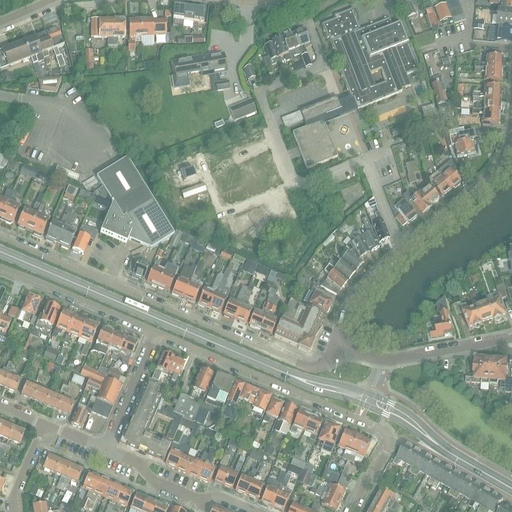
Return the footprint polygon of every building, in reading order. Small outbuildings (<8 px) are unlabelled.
[(500,5),(499,10),(511,10),(511,0),(489,0),(489,4),(500,5)] [(410,3),(402,6),(408,18),(415,15),(410,3)] [(461,9),(458,3),(447,7),(449,13),(461,9)] [(446,4),(435,8),(440,22),(451,18),(449,13),(447,7),(446,4)] [(172,26),(182,27),(184,8),(173,7),(172,26)] [(191,30),(192,30),(194,9),(184,8),(182,27),(190,28),(189,28),(191,29),(191,30)] [(204,10),(194,9),(192,30),(194,30),(197,30),(198,23),(203,24),(204,10)] [(463,15),(461,9),(449,13),(451,18),(451,19),(463,15)] [(360,30),(352,10),(338,15),(334,16),(335,20),(321,25),(327,39),(328,38),(341,69),(339,70),(350,97),(338,102),(336,97),(299,112),(306,128),(292,133),(307,169),(337,157),(323,122),(356,108),(357,110),(402,92),(401,90),(410,87),(406,75),(418,71),(400,24),(392,27),(389,19),(360,30)] [(498,10),(496,27),(498,27),(511,27),(511,10),(499,10),(498,10)] [(426,16),(431,31),(432,31),(438,29),(433,14),(426,16)] [(463,15),(451,19),(453,24),(461,22),(465,21),(463,15)] [(124,38),(124,20),(91,19),(91,38),(107,38),(107,46),(117,46),(118,38),(124,38)] [(134,37),(136,37),(141,36),(140,19),(134,20),(134,21),(128,21),(129,37),(129,43),(127,43),(128,53),(135,52),(134,37)] [(146,19),(140,19),(141,36),(153,36),(153,35),(166,35),(166,20),(147,20),(146,19)] [(484,26),(474,25),(473,36),(483,37),(484,26)] [(511,44),(511,40),(511,27),(498,27),(497,43),(511,44)] [(57,30),(46,34),(52,50),(59,68),(64,66),(61,56),(59,57),(56,49),(63,46),(57,30)] [(304,30),(293,34),(305,68),(310,66),(303,47),(308,45),(309,47),(311,46),(309,39),(307,40),(304,30)] [(46,34),(35,38),(41,55),(43,60),(46,66),(50,65),(48,58),(46,53),(52,50),(46,34)] [(293,34),(282,38),(287,53),(289,58),(300,54),(293,34)] [(35,38),(24,42),(30,59),(32,65),(38,80),(43,79),(37,63),(43,60),(41,55),(35,38)] [(282,38),(274,41),(271,42),(272,43),(264,46),(268,57),(263,59),(266,67),(275,64),(274,59),(284,56),(286,62),(290,61),(287,53),(282,38)] [(8,67),(30,59),(24,42),(0,51),(0,69),(8,66),(8,67)] [(481,66),(482,64),(474,64),(474,68),(501,70),(502,58),(500,58),(500,51),(484,50),(484,57),(486,57),(485,66),(481,66)] [(172,77),(174,89),(189,87),(187,74),(201,72),(201,76),(210,74),(213,92),(229,89),(228,82),(216,84),(214,74),(226,72),(223,56),(199,60),(199,58),(173,62),(176,77),(172,77)] [(446,58),(441,60),(443,66),(450,65),(447,58),(446,58)] [(294,71),(305,68),(303,63),(293,67),(294,71)] [(244,69),(248,80),(255,77),(251,67),(244,69)] [(474,73),(474,74),(481,74),(481,72),(485,72),(485,81),(501,82),(501,70),(485,69),(481,69),(474,68),(474,73)] [(8,72),(1,75),(4,84),(12,81),(8,72)] [(43,79),(38,80),(40,91),(56,93),(62,77),(43,79)] [(441,121),(448,119),(443,101),(446,100),(444,91),(441,92),(439,84),(442,84),(440,77),(433,78),(434,81),(434,84),(431,85),(441,121)] [(480,96),(480,94),(473,93),(473,98),(484,99),(500,100),(500,88),(484,87),(484,96),(480,96)] [(473,98),(472,103),(476,104),(475,110),(483,111),(499,112),(500,100),(484,99),(473,98)] [(400,101),(377,109),(379,115),(402,107),(400,101)] [(250,102),(230,110),(234,121),(255,113),(250,102)] [(479,113),(483,114),(482,126),(489,127),(490,124),(498,124),(499,112),(483,111),(472,110),(472,115),(479,116),(479,113)] [(393,137),(402,135),(400,129),(391,131),(393,137)] [(471,141),(475,140),(473,132),(446,138),(448,147),(451,147),(455,146),(457,158),(475,154),(473,145),(472,145),(471,141)] [(223,154),(208,160),(212,169),(227,164),(223,154)] [(5,168),(9,159),(4,157),(0,165),(0,167),(4,170),(5,168)] [(9,159),(5,168),(13,171),(17,162),(9,159)] [(102,228),(102,229),(100,233),(123,243),(126,244),(128,240),(150,249),(174,235),(127,159),(96,177),(113,204),(102,228)] [(441,177),(451,190),(454,187),(455,188),(460,184),(459,183),(460,182),(452,171),(456,168),(450,161),(443,168),(444,168),(438,173),(441,177)] [(416,162),(405,164),(407,171),(417,168),(416,162)] [(37,171),(23,165),(19,173),(34,179),(37,171)] [(197,177),(194,171),(193,170),(190,171),(189,167),(180,170),(184,182),(197,177)] [(244,171),(254,194),(253,191),(260,189),(261,192),(261,191),(252,168),(244,171)] [(417,168),(407,171),(408,176),(407,176),(409,184),(415,182),(413,175),(419,173),(417,168)] [(90,172),(78,179),(82,185),(94,178),(90,172)] [(451,190),(441,177),(437,172),(428,179),(430,186),(432,184),(442,197),(451,190)] [(203,184),(181,192),(183,200),(206,192),(203,184)] [(68,185),(65,193),(74,198),(78,189),(68,185)] [(419,192),(419,193),(419,194),(431,208),(430,207),(439,200),(429,187),(423,192),(422,190),(419,192)] [(0,219),(0,220),(12,192),(7,191),(3,202),(0,200),(0,219)] [(16,194),(12,192),(0,220),(5,222),(5,224),(9,226),(11,224),(12,225),(19,209),(12,206),(16,194)] [(342,202),(352,197),(350,192),(340,197),(342,202)] [(431,208),(419,194),(414,198),(413,196),(411,198),(407,193),(403,196),(409,203),(411,201),(422,215),(431,208)] [(367,204),(364,207),(365,209),(369,208),(376,206),(375,203),(373,199),(367,204)] [(25,230),(29,232),(42,202),(37,200),(31,214),(24,211),(17,227),(18,227),(18,229),(24,232),(25,230)] [(48,202),(43,200),(42,202),(29,232),(34,234),(33,236),(40,239),(41,237),(42,237),(48,221),(41,218),(48,202)] [(391,201),(388,203),(395,219),(395,218),(402,227),(406,223),(407,225),(417,217),(403,200),(395,206),(391,201)] [(206,213),(206,215),(213,212),(210,203),(188,211),(191,218),(206,213)] [(266,230),(258,208),(250,211),(250,212),(249,212),(252,221),(253,221),(258,233),(266,230)] [(376,219),(370,221),(372,226),(379,243),(389,240),(379,213),(374,215),(376,219)] [(53,242),(57,244),(69,216),(64,214),(59,226),(52,223),(46,239),(45,241),(52,243),(53,242)] [(73,218),(69,216),(57,244),(62,246),(61,247),(68,250),(68,249),(69,249),(75,233),(68,230),(74,218),(73,218)] [(242,217),(230,222),(235,233),(247,229),(242,217)] [(366,218),(361,220),(367,234),(362,237),(369,253),(379,248),(371,234),(372,233),(366,218)] [(297,222),(289,221),(287,245),(295,246),(297,222)] [(82,226),(72,250),(73,251),(72,252),(78,254),(78,253),(83,255),(90,240),(93,241),(97,233),(82,226)] [(182,234),(176,232),(169,246),(175,248),(179,241),(182,234)] [(352,240),(350,241),(359,258),(369,253),(362,237),(359,232),(353,235),(356,240),(353,242),(352,240)] [(182,234),(179,241),(184,243),(187,236),(182,233),(182,234)] [(331,236),(322,246),(325,249),(334,238),(331,236)] [(349,252),(341,261),(355,273),(362,264),(358,260),(359,258),(350,241),(346,247),(350,251),(349,252)] [(130,266),(127,273),(132,275),(131,277),(138,280),(138,279),(143,281),(150,265),(141,261),(142,257),(141,257),(132,260),(129,266),(130,266)] [(247,261),(244,267),(254,271),(257,265),(247,261)] [(330,265),(329,266),(347,282),(355,273),(341,261),(337,266),(333,264),(332,266),(330,265)] [(156,287),(157,287),(164,272),(157,269),(159,264),(155,262),(146,283),(152,285),(151,286),(156,288),(156,287)] [(196,266),(183,298),(187,300),(187,301),(194,304),(202,284),(203,280),(199,278),(204,265),(198,262),(196,266)] [(164,272),(157,287),(158,288),(158,289),(163,291),(163,290),(169,292),(178,268),(167,264),(164,272)] [(178,279),(171,295),(178,297),(178,296),(183,298),(196,266),(192,264),(190,269),(182,266),(180,270),(177,278),(178,279)] [(324,272),(326,273),(329,276),(326,279),(320,287),(336,296),(336,295),(334,294),(338,289),(340,290),(347,282),(329,266),(328,266),(324,272)] [(270,271),(265,285),(271,287),(276,274),(270,271)] [(204,289),(197,306),(204,308),(204,307),(209,309),(215,294),(217,289),(219,284),(221,281),(222,279),(223,278),(219,276),(218,275),(211,292),(204,289)] [(219,315),(222,308),(226,298),(228,299),(231,291),(223,288),(226,280),(222,279),(221,281),(219,284),(217,289),(209,309),(213,311),(213,312),(219,315)] [(250,283),(246,292),(251,294),(254,285),(250,283)] [(506,316),(503,308),(501,300),(507,297),(503,285),(496,288),(498,294),(494,296),(496,302),(487,304),(493,321),(494,321),(495,323),(502,320),(501,319),(502,319),(502,318),(506,316)] [(246,292),(247,290),(242,288),(235,303),(229,301),(223,315),(224,315),(223,317),(229,319),(229,318),(234,320),(246,292)] [(326,314),(329,308),(332,304),(324,299),(326,295),(314,288),(311,293),(308,291),(302,301),(326,314)] [(267,294),(269,295),(274,297),(276,292),(269,289),(267,294)] [(246,324),(252,310),(245,308),(251,294),(246,292),(234,320),(239,322),(239,323),(244,325),(245,324),(246,324)] [(472,301),(478,299),(475,292),(469,294),(472,301)] [(33,316),(36,308),(39,301),(28,296),(18,321),(29,326),(33,327),(37,318),(33,316)] [(265,332),(264,334),(269,336),(270,334),(271,335),(277,321),(271,318),(279,299),(274,297),(270,306),(269,306),(265,316),(260,330),(265,332)] [(324,317),(307,308),(290,299),(274,337),(298,348),(298,349),(309,353),(314,342),(313,342),(316,335),(317,336),(322,327),(320,326),(324,317)] [(472,304),(474,309),(475,309),(481,325),(493,321),(487,304),(478,308),(476,302),(472,304)] [(59,309),(57,308),(47,304),(45,308),(42,317),(40,316),(37,322),(35,328),(42,331),(43,329),(49,332),(59,309)] [(255,328),(260,330),(265,316),(269,306),(265,304),(263,308),(261,314),(254,311),(248,325),(250,326),(249,328),(254,330),(255,328)] [(468,311),(467,308),(466,305),(461,307),(460,304),(454,306),(457,316),(463,314),(469,330),(481,325),(475,309),(474,309),(468,311)] [(436,332),(430,333),(431,339),(445,336),(445,337),(453,336),(448,313),(446,305),(439,307),(441,314),(440,314),(442,322),(434,324),(436,332)] [(10,308),(7,316),(14,318),(17,310),(10,308)] [(56,328),(54,332),(58,333),(58,334),(60,335),(62,331),(68,333),(75,316),(63,311),(56,328)] [(2,313),(0,312),(0,331),(5,334),(11,321),(1,316),(2,313)] [(71,335),(79,338),(86,321),(75,316),(68,333),(63,343),(67,345),(71,335)] [(86,321),(79,338),(86,341),(85,345),(90,347),(91,343),(98,326),(86,321)] [(93,351),(104,356),(114,333),(103,328),(93,351)] [(40,334),(32,330),(30,336),(38,339),(40,334)] [(115,361),(116,359),(125,338),(114,333),(104,356),(105,356),(107,350),(114,353),(111,359),(115,361)] [(137,343),(136,342),(125,338),(116,359),(122,362),(122,364),(127,366),(137,343)] [(90,347),(85,345),(80,355),(85,357),(90,347)] [(47,348),(43,357),(54,362),(58,353),(47,348)] [(162,372),(167,375),(174,359),(162,354),(151,380),(157,382),(162,372)] [(64,358),(58,356),(55,363),(60,366),(64,358)] [(184,363),(174,359),(167,375),(173,377),(169,386),(174,387),(184,363)] [(465,378),(465,383),(481,384),(489,385),(491,360),(476,359),(476,366),(474,365),(473,373),(475,373),(474,379),(470,379),(465,378)] [(511,394),(511,386),(511,381),(506,381),(504,381),(505,375),(507,375),(507,368),(505,368),(506,361),(491,360),(489,385),(498,386),(498,381),(501,382),(500,389),(505,389),(504,393),(511,394)] [(0,386),(3,388),(8,376),(13,364),(8,362),(6,368),(3,368),(1,373),(0,372),(0,386)] [(49,362),(45,372),(49,374),(51,374),(51,372),(54,367),(55,365),(49,362)] [(83,366),(80,375),(89,379),(93,381),(97,372),(83,366)] [(54,367),(51,372),(58,375),(60,369),(54,367)] [(118,382),(121,374),(110,370),(107,377),(118,382)] [(204,394),(212,375),(200,370),(192,389),(204,394)] [(97,372),(93,381),(103,385),(106,376),(97,372)] [(84,379),(74,375),(71,383),(81,387),(84,379)] [(21,381),(8,376),(3,388),(16,393),(21,381)] [(221,412),(233,383),(217,376),(204,405),(221,412)] [(89,379),(86,386),(93,389),(100,392),(103,385),(93,381),(89,379)] [(107,420),(122,387),(105,379),(103,385),(100,392),(91,413),(107,420)] [(21,396),(33,401),(38,389),(26,384),(21,396)] [(221,417),(228,420),(237,400),(242,387),(235,384),(221,417)] [(125,447),(126,448),(162,463),(179,425),(182,419),(183,417),(173,413),(160,407),(163,399),(158,397),(160,392),(145,385),(122,437),(122,438),(121,440),(121,441),(122,442),(122,443),(122,444),(123,445),(124,446),(125,447)] [(256,401),(259,394),(243,387),(242,387),(237,400),(228,420),(235,422),(239,412),(249,416),(251,413),(256,401)] [(33,401),(45,406),(50,394),(38,389),(33,401)] [(45,406),(57,411),(62,399),(50,394),(45,406)] [(270,399),(259,394),(256,401),(251,413),(257,416),(255,419),(261,422),(270,399)] [(176,405),(173,413),(183,417),(182,419),(192,424),(193,422),(199,408),(200,406),(188,401),(190,399),(181,395),(178,402),(176,405)] [(74,404),(62,399),(57,411),(69,416),(74,404)] [(276,421),(283,406),(272,401),(263,422),(268,425),(270,418),(276,421)] [(89,416),(94,404),(89,402),(87,408),(86,408),(84,413),(76,410),(70,425),(81,429),(87,415),(89,416)] [(285,406),(274,431),(279,433),(285,436),(289,426),(296,410),(295,410),(295,409),(290,407),(289,408),(285,406)] [(203,426),(209,412),(199,408),(193,422),(203,426)] [(297,429),(304,432),(311,417),(299,412),(291,432),(295,434),(297,429)] [(322,422),(311,417),(304,432),(311,435),(309,440),(314,442),(322,422)] [(182,419),(179,425),(186,428),(192,431),(193,430),(195,425),(192,424),(182,419)] [(0,428),(0,437),(8,440),(13,428),(2,423),(0,428)] [(326,425),(316,448),(321,451),(320,452),(330,456),(334,447),(332,446),(338,430),(338,428),(327,423),(327,425),(326,425)] [(25,433),(13,428),(8,440),(19,445),(25,433)] [(342,459),(347,461),(357,437),(344,432),(338,448),(345,451),(342,459)] [(370,442),(357,437),(347,461),(352,463),(356,455),(364,458),(370,442)] [(238,449),(240,444),(230,440),(228,445),(238,449)] [(400,461),(406,464),(414,449),(404,443),(396,458),(393,464),(397,466),(400,461)] [(165,465),(176,470),(186,447),(182,445),(179,450),(181,452),(180,454),(171,450),(165,465)] [(265,446),(262,453),(271,457),(274,450),(265,446)] [(176,470),(187,474),(193,460),(184,456),(186,453),(188,454),(190,448),(186,447),(176,470)] [(187,474),(198,479),(204,464),(211,449),(208,455),(203,453),(200,463),(193,460),(187,474)] [(217,452),(211,449),(204,464),(198,479),(209,484),(215,469),(210,467),(217,452)] [(413,475),(416,469),(424,455),(414,449),(406,464),(411,467),(408,472),(412,474),(413,475)] [(252,450),(248,458),(259,463),(263,455),(252,450)] [(426,475),(434,460),(424,455),(416,469),(413,475),(417,477),(420,472),(424,474),(426,475)] [(43,469),(54,474),(60,461),(49,456),(43,469)] [(214,482),(223,486),(229,471),(225,469),(230,458),(224,456),(221,462),(223,462),(214,482)] [(290,464),(304,470),(306,464),(293,458),(290,464)] [(432,486),(435,480),(444,466),(434,460),(426,475),(431,478),(428,484),(432,486)] [(60,461),(54,474),(61,477),(59,482),(63,484),(65,479),(71,466),(60,461)] [(234,473),(229,471),(223,486),(231,490),(240,470),(243,464),(238,462),(236,468),(234,473)] [(235,491),(246,496),(253,480),(259,465),(255,464),(249,479),(241,476),(235,491)] [(307,464),(304,470),(311,473),(314,467),(307,464)] [(264,467),(259,465),(253,480),(246,496),(257,501),(263,486),(257,483),(264,467)] [(65,479),(63,484),(67,486),(70,481),(77,484),(82,471),(71,466),(65,479)] [(289,466),(287,472),(293,474),(296,468),(289,466)] [(440,483),(445,486),(453,471),(444,466),(435,480),(432,486),(437,488),(440,483)] [(316,477),(302,471),(298,482),(311,488),(316,477)] [(452,497),(455,492),(463,477),(453,471),(445,486),(451,489),(448,495),(452,497)] [(88,473),(82,488),(89,491),(85,500),(89,502),(93,493),(99,478),(88,473)] [(261,502),(272,507),(285,475),(281,473),(276,485),(269,482),(267,487),(261,502)] [(333,474),(330,482),(335,484),(339,476),(333,474)] [(349,485),(351,479),(342,474),(337,486),(346,490),(348,484),(349,485)] [(285,475),(272,507),(283,511),(289,497),(291,492),(286,489),(291,477),(285,475)] [(465,497),(473,482),(463,477),(455,492),(452,497),(456,500),(459,494),(465,497)] [(89,502),(86,509),(90,510),(94,504),(98,495),(104,498),(110,483),(99,478),(93,493),(89,502)] [(471,508),(474,503),(483,488),(473,482),(465,497),(471,500),(467,506),(471,508)] [(110,483),(104,498),(109,500),(108,503),(109,503),(106,509),(111,511),(115,503),(121,488),(110,483)] [(318,487),(317,491),(326,495),(340,501),(344,491),(327,484),(325,490),(318,487)] [(30,485),(26,493),(35,496),(37,490),(38,489),(30,485)] [(132,492),(121,488),(115,503),(111,511),(112,511),(117,511),(119,507),(117,506),(118,504),(126,507),(132,492)] [(481,511),(484,508),(492,493),(483,488),(474,503),(481,506),(477,511),(481,511)] [(336,511),(340,501),(311,489),(310,493),(321,498),(321,499),(324,501),(322,505),(336,511)] [(382,489),(377,498),(393,507),(395,503),(391,501),(394,496),(382,489)] [(495,511),(503,499),(492,493),(484,508),(481,511),(488,511),(489,511),(491,511),(495,511)] [(130,508),(128,511),(140,511),(147,499),(136,494),(135,496),(130,508)] [(377,498),(372,507),(381,511),(385,511),(387,508),(391,511),(393,507),(377,498)] [(153,511),(157,503),(147,499),(140,511),(153,511)] [(86,509),(89,502),(85,500),(81,509),(85,511),(86,509)] [(165,511),(167,508),(157,503),(153,511),(165,511)]
